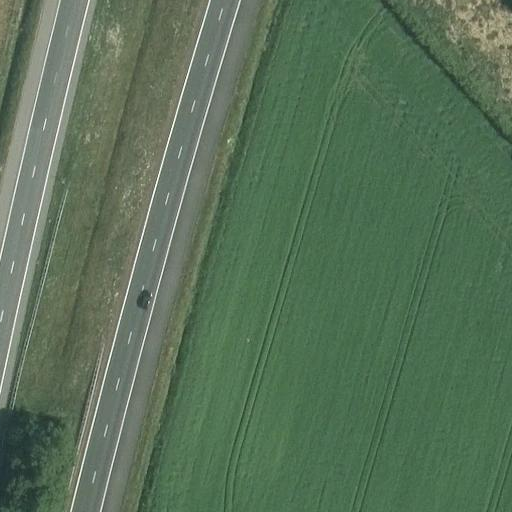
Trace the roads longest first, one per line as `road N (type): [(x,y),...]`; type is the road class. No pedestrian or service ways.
road 1 (motorway): [(92,511),(231,0)]
road 2 (motorway): [(72,0),(0,324)]
